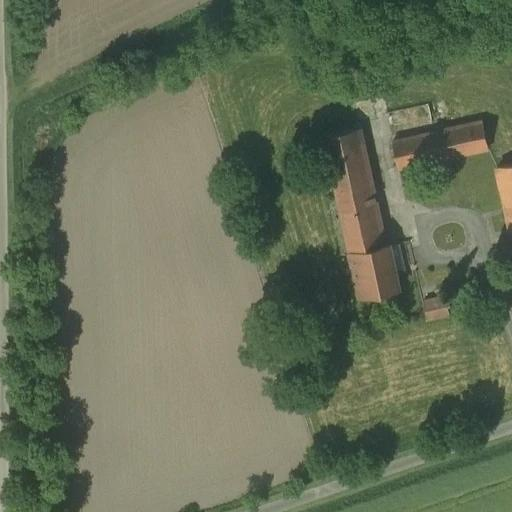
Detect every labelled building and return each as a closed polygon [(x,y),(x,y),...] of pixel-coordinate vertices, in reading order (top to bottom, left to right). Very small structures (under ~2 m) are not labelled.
[(351,252),(387,244),(361,128),(359,128),(356,117),(326,124),(328,135),(351,252)] [(392,136),(398,166),(486,149),(480,118),(392,136)] [(511,163),(498,166),(511,231),(511,163)] [(387,244),(351,252),(361,297),(401,288),(391,243),(387,244)] [(445,292),(425,296),(429,316),(449,312),(445,292)]
